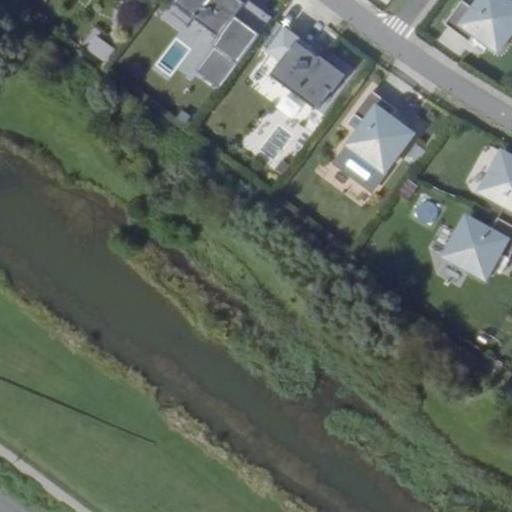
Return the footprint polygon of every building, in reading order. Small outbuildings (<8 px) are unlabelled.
[(175,0),(173,3),(218,36),(230,22),(243,32),(261,8),(249,0),(175,0)] [(481,0),(476,8),(464,0),(462,0),(446,23),(471,41),(478,33),(500,50),(511,33),(511,1),(510,0),(481,0)] [(310,45),(285,27),(268,51),(281,61),(270,75),(315,109),(342,74),(308,49),(310,45)] [(93,35),(85,49),(105,61),(113,47),(93,35)] [(397,108),(372,89),(354,113),(366,122),(350,144),(386,171),(414,134),(391,116),(397,108)] [(511,156),(504,152),(482,191),(506,204),(499,218),(511,225),(511,156)] [(511,254),(511,225),(499,218),(491,230),(468,217),(446,256),(487,278),(501,254),(510,259),(511,254)]
